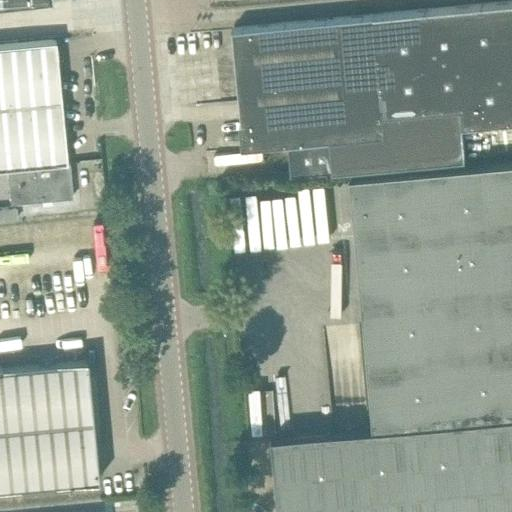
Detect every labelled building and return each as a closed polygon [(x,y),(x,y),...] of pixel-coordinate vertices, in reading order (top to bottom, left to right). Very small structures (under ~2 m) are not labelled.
[(511,121),(511,0),(234,27),(245,146),(299,141),(302,172),(335,169),(466,156),(463,127),(511,121)] [(0,167),(7,167),(67,160),(55,39),(0,44),(0,167)] [(69,160),(67,160),(7,167),(11,203),(73,197),(69,160)] [(511,511),(511,160),(351,176),(374,427),(272,436),(279,511),(511,511)] [(15,207),(0,208),(0,221),(16,220),(15,207)] [(0,488),(99,479),(88,357),(0,365),(0,488)]
